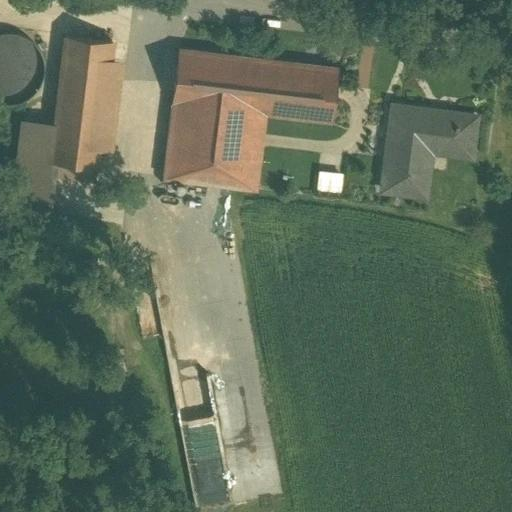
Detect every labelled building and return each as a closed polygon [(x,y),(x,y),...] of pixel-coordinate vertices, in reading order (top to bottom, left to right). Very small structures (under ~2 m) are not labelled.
[(20,35),(13,33),(7,33),(1,33),(0,33),(0,103),(4,105),(9,105),(15,104),(20,103),(24,101),(28,99),(30,97),(32,96),(36,92),(39,87),(42,81),(43,77),(44,74),(44,68),(44,62),(43,58),(41,54),(39,49),(35,44),(31,41),(29,39),(25,37),(20,35)] [(112,41),(66,36),(62,72),(107,78),(112,41)] [(338,69),(178,49),(162,179),(256,190),(261,156),(258,156),(260,145),(258,145),(261,114),(331,122),(338,69)] [(433,111),(395,106),(390,151),(387,150),(382,191),(425,196),(430,151),(470,157),(476,117),(474,116),(473,118),(433,113),(433,111)] [(55,125),(22,121),(8,213),(51,217),(56,177),(95,181),(96,167),(50,162),(55,125)] [(101,131),(55,125),(50,162),(96,167),(101,131)] [(342,174),(319,171),(316,190),(340,193),(342,174)]
